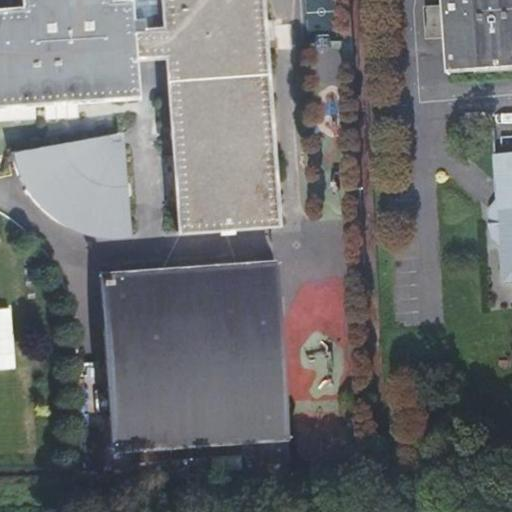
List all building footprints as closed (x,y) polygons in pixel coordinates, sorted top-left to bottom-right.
[(182,233),(284,224),(268,40),(277,39),(275,19),(266,19),(264,0),(161,0),(164,28),(115,32),(112,0),(28,0),(29,5),(0,6),(0,107),(141,98),(138,59),(167,57),(182,233)] [(511,69),(511,0),(444,0),(445,6),(447,37),(449,74),(511,69)] [(425,39),(447,37),(445,6),(423,7),(425,39)] [(511,153),(495,155),(497,185),(507,193),(498,202),(488,212),(490,239),(501,239),(502,250),(503,284),(511,283),(511,153)] [(497,185),(498,202),(507,193),(497,185)] [(490,239),(502,250),(501,239),(490,239)] [(280,259),(107,275),(122,453),(180,448),(181,460),(297,450),(280,259)] [(0,369),(12,369),(10,307),(0,307),(0,369)]
